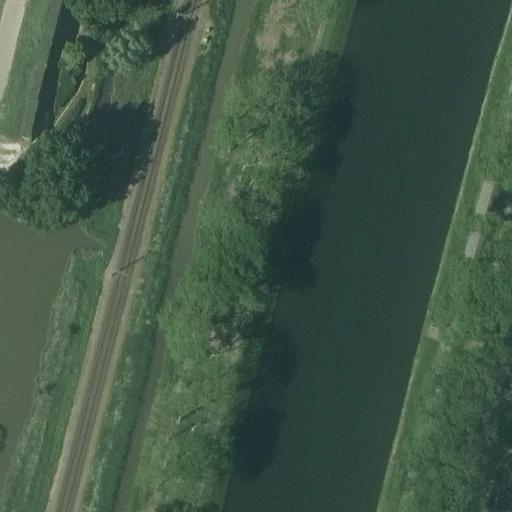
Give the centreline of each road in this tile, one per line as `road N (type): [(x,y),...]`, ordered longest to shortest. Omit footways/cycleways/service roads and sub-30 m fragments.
road 1 (track): [(197,511),(333,0)]
road 2 (track): [(264,0),(205,234)]
